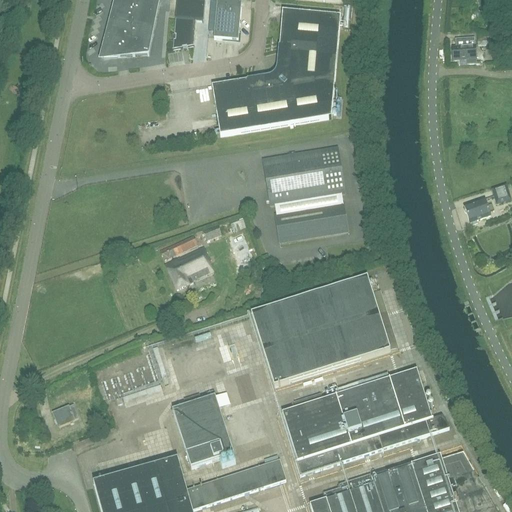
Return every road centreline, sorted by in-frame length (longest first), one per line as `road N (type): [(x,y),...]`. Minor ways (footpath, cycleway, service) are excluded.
road 1 (unclassified): [(511,377),(465,277),(443,199),(432,119),(436,0)]
road 2 (unclassified): [(0,416),(64,89)]
road 3 (unclassified): [(64,89),(241,62),(257,43),(261,0)]
